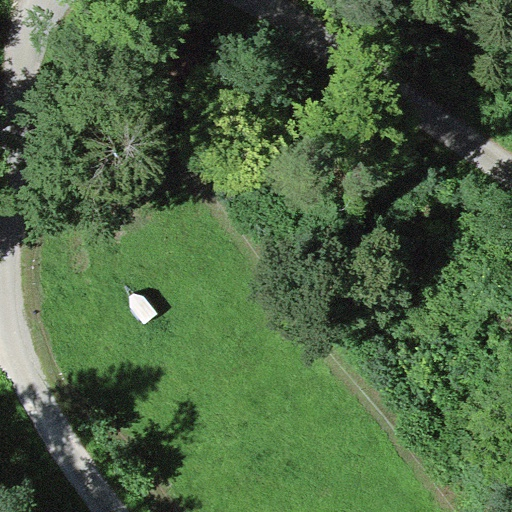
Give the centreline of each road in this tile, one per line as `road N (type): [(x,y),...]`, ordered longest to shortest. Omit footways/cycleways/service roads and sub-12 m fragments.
road 1 (unclassified): [(119,511),(33,385),(8,319),(0,188),(16,97),(63,0)]
road 2 (unclassified): [(257,0),(511,170)]
